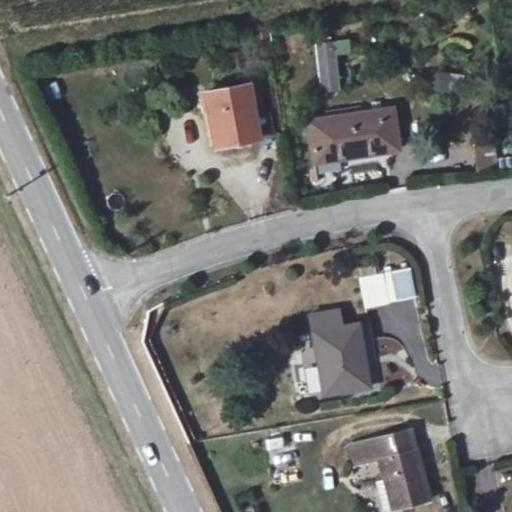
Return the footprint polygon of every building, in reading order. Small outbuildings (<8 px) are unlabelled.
[(319,89),(356,85),(352,53),(314,58),(319,89)] [(254,117),(264,115),(258,83),(248,85),(204,92),(215,147),(258,139),(254,117)] [(396,145),(392,115),(391,109),(307,121),(314,162),(397,150),(396,145)] [(392,115),(396,145),(403,144),(398,114),(392,115)] [(269,115),(264,115),(254,117),(258,139),(273,136),(269,115)] [(473,137),(476,171),(497,169),(494,136),(473,137)] [(410,267),(358,276),(363,308),(415,298),(410,267)] [(313,332),(324,394),(368,386),(357,325),(313,332)] [(386,479),(393,508),(394,510),(428,502),(409,430),(349,445),(354,466),(378,459),(384,479),(386,479)] [(386,479),(384,479),(375,482),(382,511),(393,508),(386,479)]
